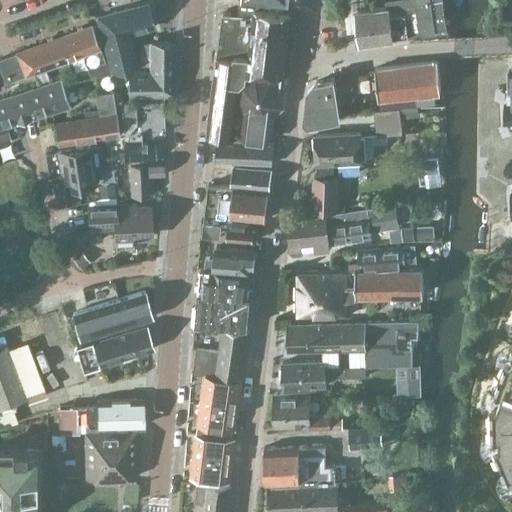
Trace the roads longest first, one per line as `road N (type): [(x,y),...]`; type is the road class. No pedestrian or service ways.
road 1 (residential): [(244,511),(298,62)]
road 2 (tertiary): [(175,268),(194,0)]
road 3 (tertiary): [(158,511),(175,268)]
road 4 (residential): [(298,62),(511,45)]
road 5 (residential): [(68,283),(30,128)]
